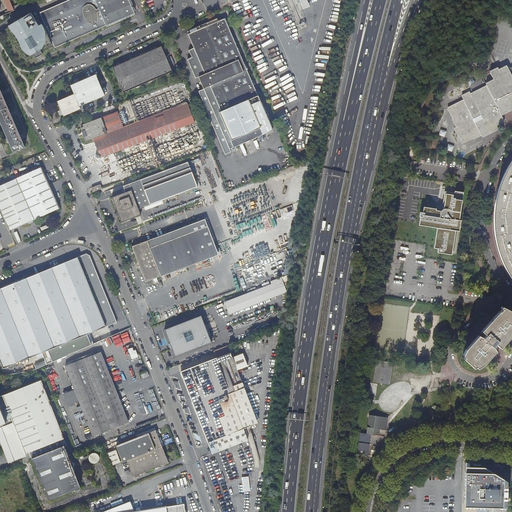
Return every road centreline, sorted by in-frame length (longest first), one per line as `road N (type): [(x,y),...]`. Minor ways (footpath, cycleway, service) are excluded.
road 1 (motorway): [(311,511),(336,300),(379,78)]
road 2 (motorway): [(349,120),(314,295),(289,511)]
road 3 (unclassified): [(94,221),(210,511)]
road 4 (unknown): [(168,22),(225,169),(275,154)]
road 5 (unclassified): [(201,8),(56,70),(43,80),(38,114)]
road 6 (tertiary): [(511,440),(417,448),(386,471),(369,511)]
road 7 (unknown): [(326,0),(301,80),(261,0)]
road 8 (residential): [(511,142),(489,178),(482,209),(487,255),(511,297)]
road 9 (motorway): [(378,0),(349,120)]
road 10 (motorway): [(367,0),(344,105),(349,120)]
road 11 (unclassified): [(38,114),(94,221)]
